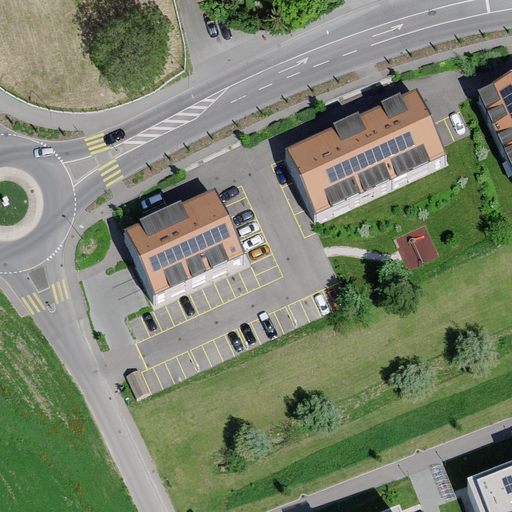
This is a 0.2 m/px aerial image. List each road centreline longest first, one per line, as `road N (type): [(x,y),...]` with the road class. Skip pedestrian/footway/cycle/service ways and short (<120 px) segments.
road 1 (primary): [(189,111),(373,27),(484,2)]
road 2 (residential): [(153,511),(30,254)]
road 3 (primary): [(62,204),(189,111)]
road 4 (primary): [(189,111),(41,161)]
